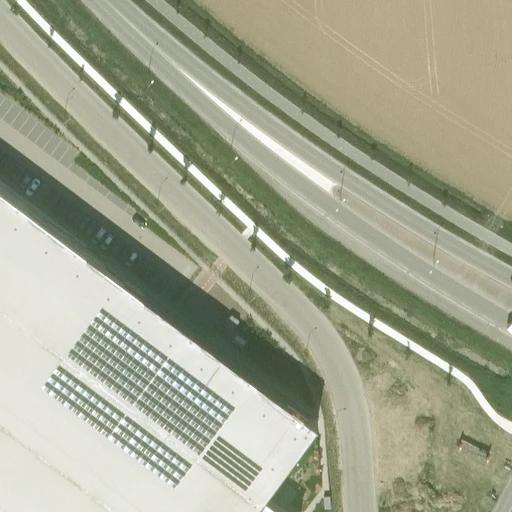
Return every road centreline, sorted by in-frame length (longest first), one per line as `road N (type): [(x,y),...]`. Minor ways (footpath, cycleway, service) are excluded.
road 1 (unclassified): [(0,15),(325,342),(353,425),(356,511)]
road 2 (secondary): [(286,156),(328,206),(511,324)]
road 3 (secondary): [(511,279),(286,156)]
road 4 (secondary): [(286,156),(105,0)]
